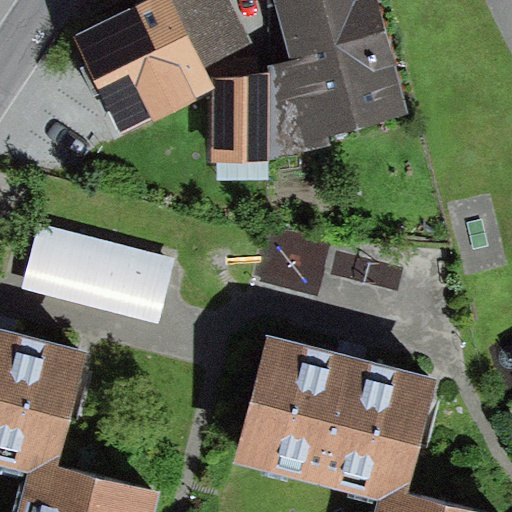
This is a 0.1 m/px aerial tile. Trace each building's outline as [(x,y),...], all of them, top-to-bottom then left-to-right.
[(121,101),(193,66),(189,58),(230,38),(216,8),(228,2),(227,0),(168,0),(163,3),(161,0),(89,36),(121,101)] [(285,0),(303,66),(267,76),(266,147),(324,131),(320,119),(391,100),(363,0),(285,0)] [(218,152),(266,152),(266,147),(267,76),(219,81),(218,152)] [(44,227),(29,284),(151,316),(166,259),(44,227)] [(0,328),(0,450),(37,460),(49,463),(49,462),(78,349),(0,328)] [(271,336),(241,450),(399,490),(399,489),(428,376),(271,336)] [(37,460),(23,511),(144,511),(151,488),(49,462),(49,463),(37,460)] [(386,487),(379,511),(487,511),(399,489),(399,490),(386,487)]
